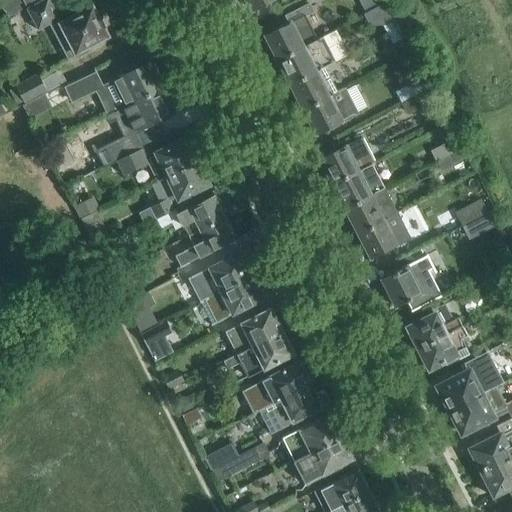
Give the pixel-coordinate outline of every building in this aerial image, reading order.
[(50,0),(42,0),(27,8),(38,31),(50,24),(52,27),(60,23),(60,21),(61,20),(50,0)] [(247,0),(252,10),(272,0),(247,0)] [(384,3),(364,14),(368,23),(382,25),(388,35),(398,30),(384,3)] [(288,24),(283,26),(266,35),(271,47),(267,49),(274,62),(319,38),(307,16),(315,11),(311,4),(285,17),(288,24)] [(52,27),(51,28),(67,59),(75,55),(76,56),(88,50),(86,47),(106,36),(92,8),(75,16),(74,13),(61,20),(60,21),(60,23),(52,27)] [(398,30),(388,35),(392,44),(402,39),(398,30)] [(336,61),(323,36),(319,38),(274,62),(280,74),(284,72),(291,85),(321,70),(320,69),(336,61)] [(103,86),(96,89),(108,114),(115,111),(162,88),(150,63),(134,70),(132,65),(119,71),(116,73),(116,74),(118,78),(103,86)] [(39,74),(10,90),(17,104),(22,102),(24,105),(26,104),(58,87),(52,74),(49,70),(40,76),(39,74)] [(300,111),(333,94),(338,91),(330,75),(325,78),(321,70),(291,85),(297,96),(293,98),(300,111)] [(72,101),(96,89),(103,86),(96,72),(65,87),(72,101)] [(421,79),(396,92),(402,103),(427,90),(421,79)] [(124,137),(105,146),(113,162),(117,160),(138,150),(139,151),(166,138),(161,127),(153,131),(150,125),(156,122),(174,113),(162,88),(115,111),(108,114),(106,115),(110,123),(116,120),(124,137)] [(344,88),(338,91),(333,94),(300,111),(306,124),(310,122),(316,134),(341,122),(341,121),(357,113),(344,88)] [(427,90),(402,103),(408,113),(420,107),(425,103),(433,99),(427,90)] [(138,150),(117,160),(124,176),(150,164),(159,181),(200,160),(195,149),(191,148),(186,139),(168,147),(168,148),(164,139),(166,138),(139,151),(138,150)] [(322,173),(329,186),(372,164),(372,163),(376,162),(363,138),(344,148),(344,147),(320,159),(326,171),(322,173)] [(452,141),(432,152),(437,162),(438,161),(449,156),(457,151),(452,141)] [(462,159),(457,151),(449,156),(453,164),(462,159)] [(160,201),(149,207),(155,219),(176,208),(171,199),(174,198),(175,201),(186,196),(191,193),(209,185),(204,175),(206,171),(200,160),(159,181),(152,184),(160,201)] [(385,188),(372,164),(329,186),(335,198),(339,196),(346,209),(367,198),(366,197),(385,188)] [(367,198),(346,209),(352,220),(348,222),(355,236),(399,214),(385,188),(366,197),(367,198)] [(155,219),(161,230),(172,224),(175,229),(183,225),(189,235),(227,216),(218,198),(216,199),(214,195),(178,214),(176,208),(155,219)] [(90,199),(74,206),(81,220),(95,214),(97,213),(90,199)] [(463,223),(487,211),(481,200),(457,213),(463,223)] [(95,214),(81,220),(83,225),(97,252),(111,245),(95,214)] [(412,239),(399,214),(355,236),(360,247),(365,245),(371,258),(395,246),(396,247),(412,239)] [(470,237),(494,224),(488,214),(465,227),(470,237)] [(175,256),(180,266),(236,238),(231,228),(233,228),(227,216),(189,235),(194,246),(175,256)] [(208,297),(260,271),(252,256),(244,260),(240,252),(182,280),(189,293),(202,287),(208,297)] [(400,270),(382,279),(389,292),(385,293),(391,306),(395,304),(396,306),(406,301),(411,311),(443,295),(429,268),(435,265),(430,255),(417,262),(412,264),(407,267),(400,270)] [(128,269),(114,276),(119,287),(133,281),(128,269)] [(205,300),(216,322),(263,299),(259,290),(268,286),(260,271),(208,297),(208,298),(205,300)] [(149,292),(126,303),(132,316),(155,304),(149,292)] [(433,313),(407,327),(408,329),(407,332),(410,338),(413,339),(418,348),(462,326),(457,317),(453,320),(444,304),(432,310),(433,313)] [(241,323),(231,328),(239,343),(233,346),(237,354),(282,331),(278,322),(283,319),(284,317),(280,308),(277,307),(272,310),(271,308),(253,317),(241,323)] [(165,321),(141,333),(155,362),(173,353),(164,337),(172,333),(165,321)] [(462,326),(418,348),(423,358),(422,360),(425,367),(428,368),(429,370),(444,362),(446,366),(469,354),(461,338),(466,335),(462,326)] [(237,354),(223,361),(227,369),(241,362),(244,369),(245,369),(249,377),(264,369),(276,363),(294,354),(293,352),(298,350),(299,347),(295,338),(292,338),(287,340),(282,331),(237,354)] [(468,371),(437,386),(443,398),(442,400),(445,407),(448,408),(449,410),(497,386),(502,383),(486,352),(464,363),(468,371)] [(270,378),(256,385),(242,392),(253,413),(259,410),(311,384),(306,375),(311,373),(312,370),(308,361),(305,360),(300,363),(299,361),(281,370),(269,376),(270,378)] [(311,384),(259,410),(270,433),(286,425),(293,422),(304,416),(322,407),(321,405),(327,403),(328,400),(323,392),(321,391),(315,393),(311,384)] [(497,386),(449,410),(450,412),(449,415),(453,421),(455,422),(461,433),(479,424),(507,410),(511,419),(511,418),(511,417),(511,400),(506,404),(497,386)] [(330,414),(312,423),(282,438),(294,461),(341,437),(340,434),(341,431),(339,427),(336,426),(330,414)] [(471,452),(468,453),(473,463),(476,462),(482,472),(511,457),(511,418),(511,419),(511,420),(511,430),(502,435),(501,433),(488,440),(470,449),(471,452)] [(306,484),(335,469),(353,460),(347,448),(348,444),(346,441),(343,439),(341,437),(294,461),(306,484)] [(210,470),(238,456),(232,443),(204,457),(210,470)] [(238,456),(210,470),(211,471),(213,470),(219,482),(271,456),(264,443),(238,456)] [(511,457),(482,472),(487,483),(484,485),(489,495),(492,493),(493,496),(505,490),(509,498),(511,496),(511,457)] [(324,511),(326,511),(369,491),(368,489),(369,486),(367,482),(364,481),(357,468),(314,490),(324,511)] [(369,491),(326,511),(379,511),(374,501),(375,497),(373,494),(369,492),(369,491)] [(255,502),(235,511),(260,511),(257,506),(255,502)]
